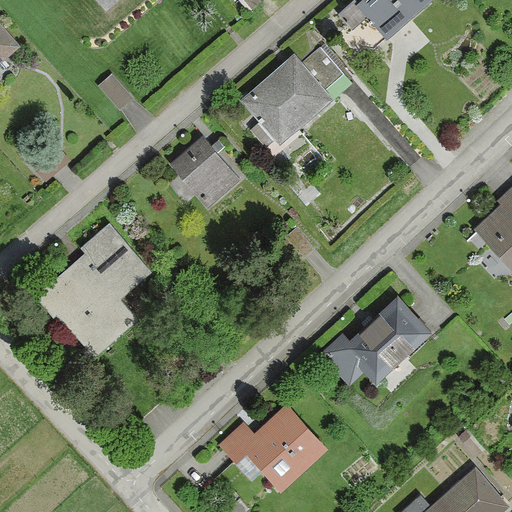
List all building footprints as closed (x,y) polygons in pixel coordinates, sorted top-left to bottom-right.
[(242,0),(250,9),(260,0),(242,0)] [(354,0),(338,14),(348,26),(335,38),(352,58),(363,48),(374,49),(431,0),(354,0)] [(0,24),(0,60),(18,45),(0,24)] [(343,74),(321,49),(302,65),(293,54),(240,100),(259,121),(243,134),(265,159),(332,99),(325,90),(343,74)] [(120,110),(131,100),(109,76),(98,86),(120,110)] [(201,136),(170,162),(206,205),(237,179),(201,136)] [(474,230),(511,270),(511,186),(495,203),(499,207),(474,230)] [(79,250),(83,254),(34,297),(87,358),(135,317),(118,297),(149,271),(108,224),(79,250)] [(285,237),(304,259),(314,250),(296,228),(285,237)] [(342,332),(319,354),(350,387),(365,373),(376,386),(431,335),(395,296),(349,340),(342,332)] [(121,405),(137,423),(168,396),(152,378),(121,405)] [(241,421),(218,443),(237,463),(245,456),(279,493),(327,449),(284,403),(252,433),(241,421)] [(475,467),(431,506),(419,493),(397,511),(499,511),(509,504),(475,467)]
